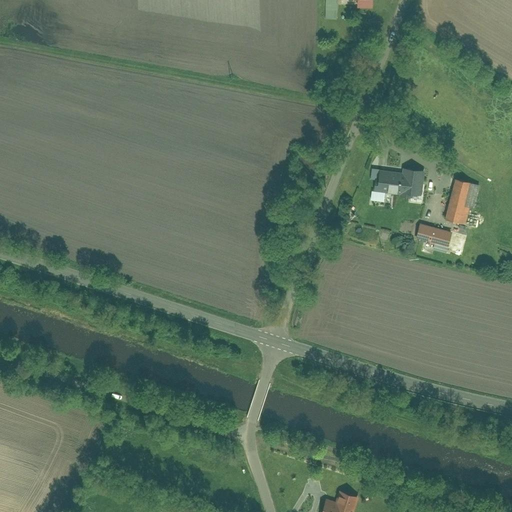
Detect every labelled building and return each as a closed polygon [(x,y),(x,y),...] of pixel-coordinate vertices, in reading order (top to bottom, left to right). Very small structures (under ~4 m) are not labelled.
[(326,2),(326,20),(337,20),(337,2),(326,2)] [(407,168),(406,172),(376,168),(373,188),(422,194),(425,171),(407,168)] [(439,211),(448,213),(446,219),(467,225),(477,186),(456,181),(450,202),(442,200),(439,211)] [(421,225),(416,241),(462,254),(467,238),(421,225)] [(327,500),(322,511),(351,511),(357,496),(339,490),(335,503),(327,500)]
